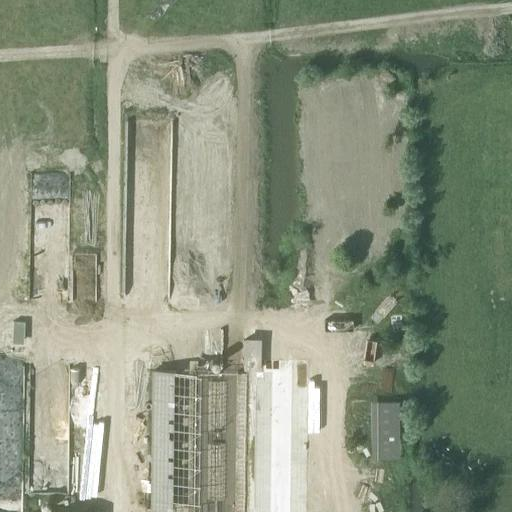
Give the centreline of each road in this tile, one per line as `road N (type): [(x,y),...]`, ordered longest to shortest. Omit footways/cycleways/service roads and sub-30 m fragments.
road 1 (track): [(0,56),(511,7)]
road 2 (track): [(128,344),(110,300),(114,0)]
